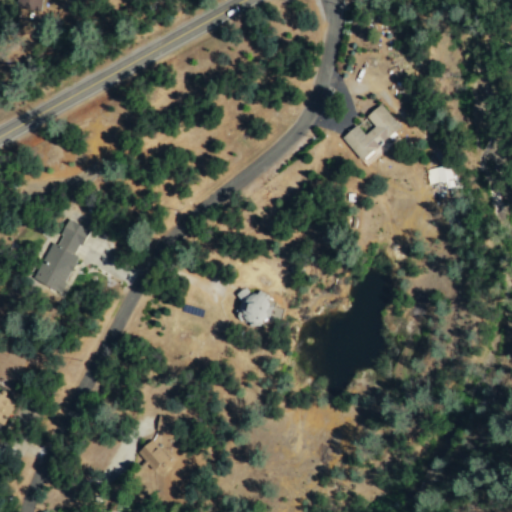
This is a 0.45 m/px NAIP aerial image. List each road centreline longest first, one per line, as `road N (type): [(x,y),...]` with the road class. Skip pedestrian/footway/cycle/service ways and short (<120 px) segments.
road 1 (residential): [(329,0),(328,43),(299,123),(160,249),(68,408),(23,511)]
road 2 (tertiary): [(0,134),(238,0)]
